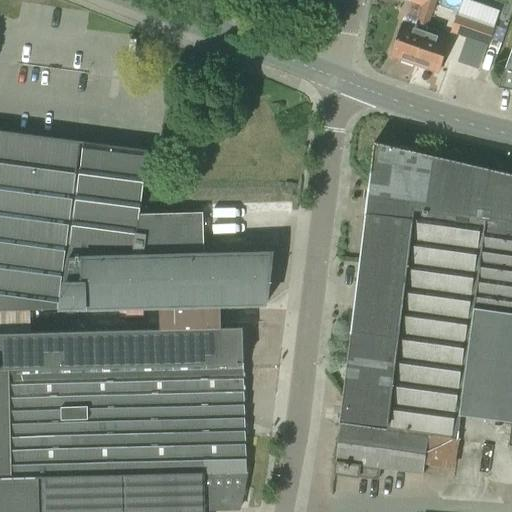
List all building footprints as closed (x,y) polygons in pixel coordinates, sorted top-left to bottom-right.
[(410,0),(410,2),(434,10),(436,0),(410,0)] [(459,13),(452,32),(466,37),(488,44),(488,45),(495,26),(459,13)] [(392,55),(413,62),(426,27),(416,23),(415,28),(403,24),(392,55)] [(426,27),(413,62),(438,71),(450,40),(437,36),(439,31),(426,27)] [(511,46),(498,87),(499,87),(511,89),(511,46)] [(0,311),(160,308),(221,306),(267,305),(273,253),(205,255),(203,213),(140,215),(149,151),(0,131),(0,311)] [(511,174),(375,142),(334,464),(335,464),(334,475),(358,478),(359,467),(423,475),(424,465),(452,469),(459,416),(511,423),(511,425),(509,447),(511,446),(511,174)] [(161,330),(222,329),(221,306),(160,308),(161,330)] [(0,478),(248,472),(243,328),(222,329),(161,330),(0,333),(0,478)] [(248,472),(0,478),(0,511),(205,511),(205,510),(240,509),(248,472)]
